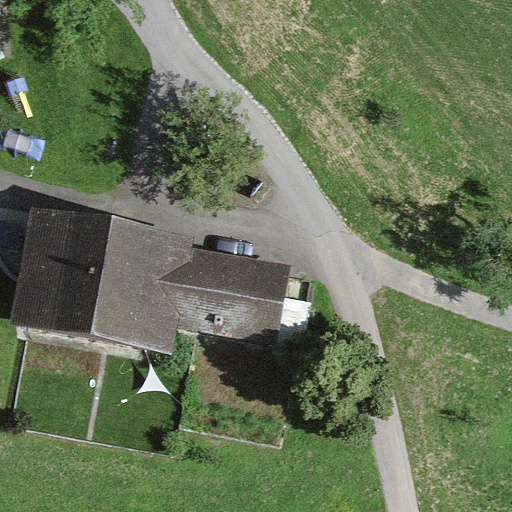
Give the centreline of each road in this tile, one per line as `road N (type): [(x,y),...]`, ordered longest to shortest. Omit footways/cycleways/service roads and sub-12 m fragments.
road 1 (residential): [(390,511),(336,256),(270,148),(130,0)]
road 2 (track): [(511,312),(336,256)]
